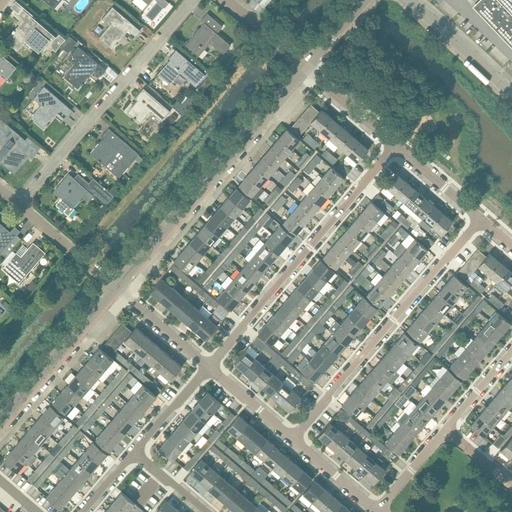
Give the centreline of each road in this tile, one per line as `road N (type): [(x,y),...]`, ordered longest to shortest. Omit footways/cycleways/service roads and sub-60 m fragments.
road 1 (tertiary): [(115,289),(305,67)]
road 2 (residential): [(207,367),(397,145)]
road 3 (residential): [(291,439),(482,218)]
road 4 (residential): [(15,205),(193,0)]
road 5 (tertiary): [(0,423),(115,289)]
road 6 (unclassified): [(511,90),(410,0)]
road 7 (residential): [(115,289),(15,205)]
road 8 (residential): [(397,145),(305,67)]
road 9 (residential): [(207,367),(115,289)]
